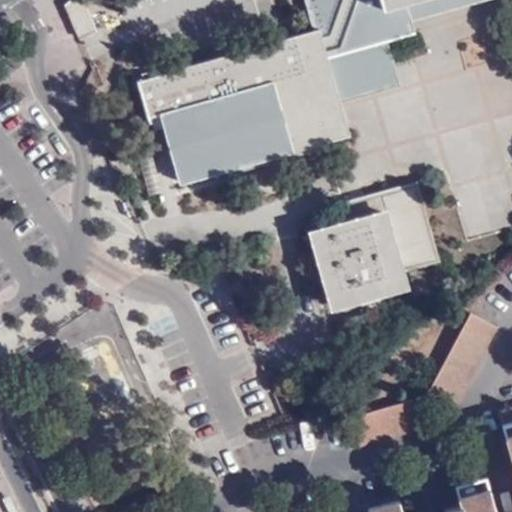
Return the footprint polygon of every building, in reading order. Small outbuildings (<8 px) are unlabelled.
[(403,0),(308,0),(318,32),(136,85),(147,119),(165,113),(185,183),(352,136),(341,102),(329,59),(390,41),(415,34),(412,23),(403,0)] [(403,0),(412,23),(489,0),(403,0)] [(329,59),(341,102),(402,85),(390,41),(329,59)] [(454,187),(464,234),(511,223),(511,214),(502,170),(510,168),(511,177),(511,80),(504,82),(511,117),(511,148),(484,154),(489,179),(454,187)] [(436,258),(416,188),(364,202),(368,215),(314,231),(335,305),(407,283),(402,268),(436,258)] [(499,330),(473,317),(433,384),(425,393),(448,413),(499,330)] [(362,415),(361,412),(347,416),(355,445),(425,425),(421,414),(428,405),(426,399),(418,401),(416,397),(362,415)] [(449,507),(450,511),(409,511),(404,495),(374,503),(376,511),(511,511),(511,405),(501,409),(511,445),(511,511),(500,511),(485,459),(455,468),(465,503),(449,507)] [(442,511),(435,486),(423,490),(429,511),(442,511)]
